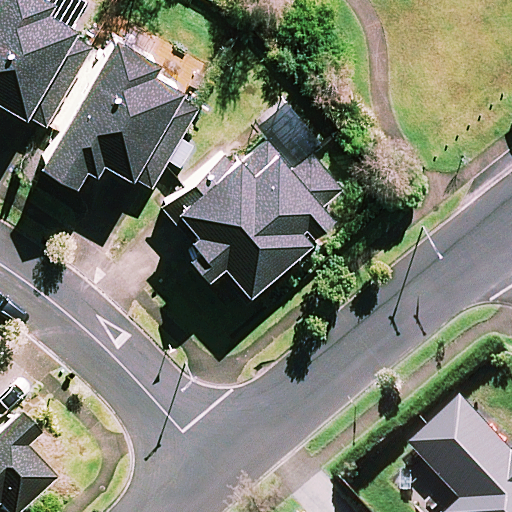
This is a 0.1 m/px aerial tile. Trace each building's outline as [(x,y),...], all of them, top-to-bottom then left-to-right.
[(0,0),(0,91),(50,119),(92,44),(66,29),(73,15),(45,0),(0,0)] [(38,152),(71,171),(82,154),(93,161),(100,148),(151,179),(196,103),(171,88),(178,77),(152,61),(160,48),(116,22),(38,152)] [(307,222),(333,201),(324,190),(339,178),(309,142),(312,139),(278,99),(256,118),(261,124),(176,195),(203,229),(187,242),(205,264),(222,250),(247,279),(311,226),(307,222)] [(511,511),(511,445),(511,446),(466,398),(415,447),(469,505),(461,511),(511,511)] [(0,509),(39,471),(0,431),(0,509)]
